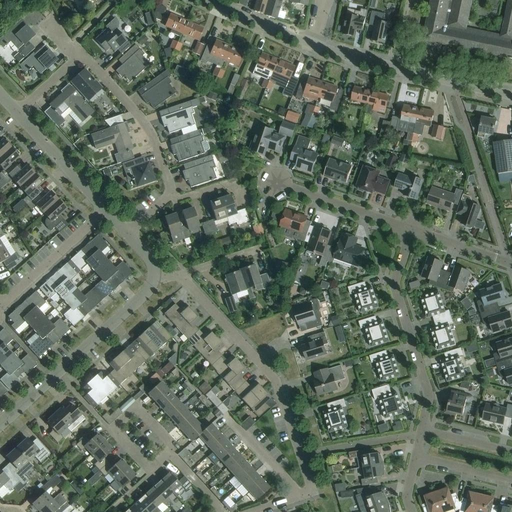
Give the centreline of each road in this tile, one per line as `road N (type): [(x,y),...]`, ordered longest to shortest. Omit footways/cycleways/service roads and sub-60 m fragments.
road 1 (residential): [(300,453),(271,376),(183,275)]
road 2 (residential): [(0,425),(156,276)]
road 3 (residential): [(411,230),(396,287),(428,385),(424,431)]
road 4 (unclassified): [(511,95),(314,45)]
road 5 (residential): [(81,56),(139,117),(171,193)]
road 6 (residential): [(167,452),(150,468),(112,428),(135,407),(172,447)]
road 7 (residential): [(411,230),(276,183)]
road 8 (residential): [(0,305),(103,209)]
road 9 (residential): [(103,209),(21,111)]
